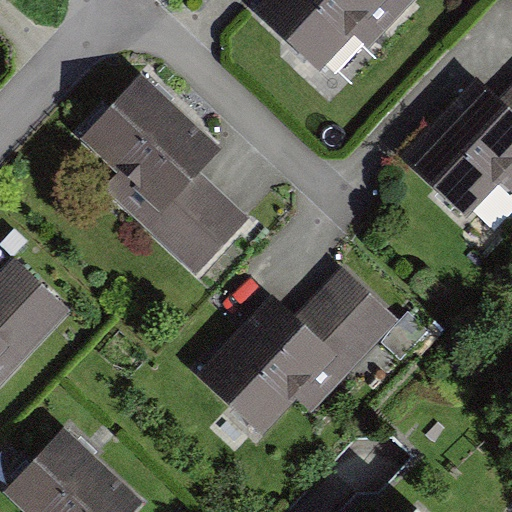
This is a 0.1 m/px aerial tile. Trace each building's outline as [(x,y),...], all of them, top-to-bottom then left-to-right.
[(275,0),(264,12),(344,90),(432,0),(275,0)] [(158,69),(91,142),(129,176),(111,196),(203,280),(257,221),(209,176),(239,144),(158,69)] [(511,99),(509,103),(479,75),(402,155),(474,222),(511,182),(511,99)] [(0,397),(79,315),(22,260),(0,282),(0,397)] [(283,295),(208,374),(273,436),(304,404),(318,416),(410,320),(351,264),(303,314),(283,295)] [(146,511),(153,506),(74,429),(10,494),(28,511),(146,511)]
